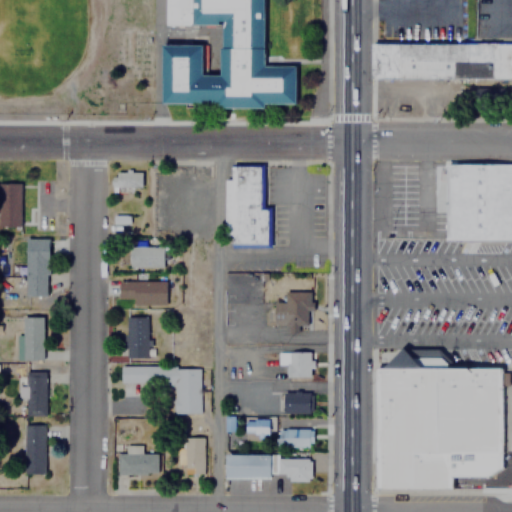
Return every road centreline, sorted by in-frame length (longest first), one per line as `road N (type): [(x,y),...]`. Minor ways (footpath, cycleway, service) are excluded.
road 1 (residential): [(511,144),(0,142)]
road 2 (residential): [(87,511),(84,143)]
road 3 (trunk): [(349,144),(353,511)]
road 4 (trunk): [(349,0),(349,144)]
road 5 (tertiary): [(0,510),(127,511)]
